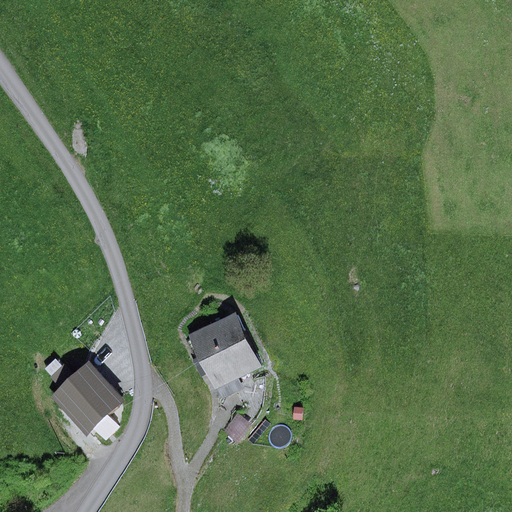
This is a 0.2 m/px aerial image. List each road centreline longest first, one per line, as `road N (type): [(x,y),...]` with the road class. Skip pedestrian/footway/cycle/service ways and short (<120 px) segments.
road 1 (unclassified): [(0,65),(91,199),(145,379),(137,433),(86,511)]
road 2 (track): [(145,379),(175,415),(188,484),(234,402)]
